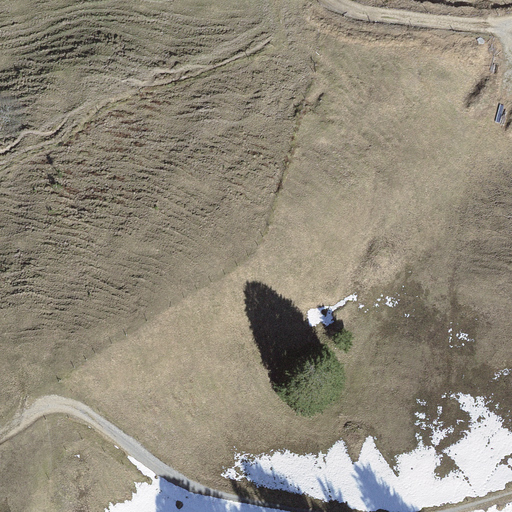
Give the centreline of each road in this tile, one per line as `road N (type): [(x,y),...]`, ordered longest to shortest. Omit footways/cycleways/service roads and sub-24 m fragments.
road 1 (track): [(0,435),(25,411),(66,404),(181,487),(301,511)]
road 2 (track): [(329,0),(384,17),(511,22)]
